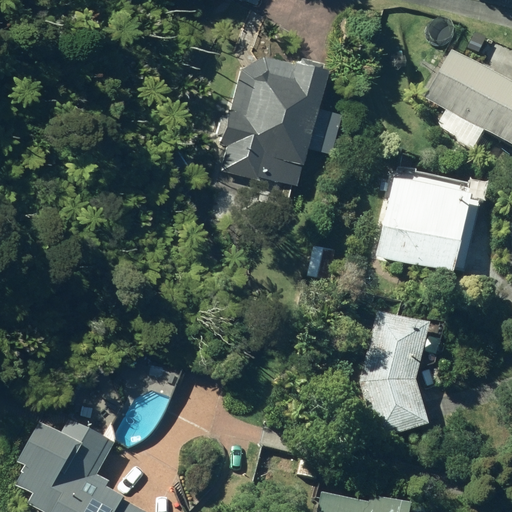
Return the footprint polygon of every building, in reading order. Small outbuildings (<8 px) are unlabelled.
[(511,91),(451,55),(424,99),(511,149),(511,91)] [(254,177),(292,187),(321,73),(315,71),(317,63),(296,57),(294,68),(255,58),(237,69),(217,146),(222,147),(216,172),(252,182),(254,177)] [(144,158),(165,183),(184,168),(163,142),(144,158)] [(373,261),(451,280),(470,203),(391,184),(373,261)] [(306,279),(328,282),(333,253),(311,249),(306,279)] [(358,387),(375,446),(426,432),(413,385),(427,330),(377,317),(358,387)] [(359,334),(369,337),(372,326),(362,323),(359,334)] [(133,511),(85,485),(106,446),(68,426),(59,440),(38,428),(19,462),(27,466),(12,494),(43,511),(133,511)] [(296,474),(315,479),(318,463),(299,459),(296,474)] [(406,511),(408,504),(369,494),(366,504),(321,494),(316,511),(406,511)]
